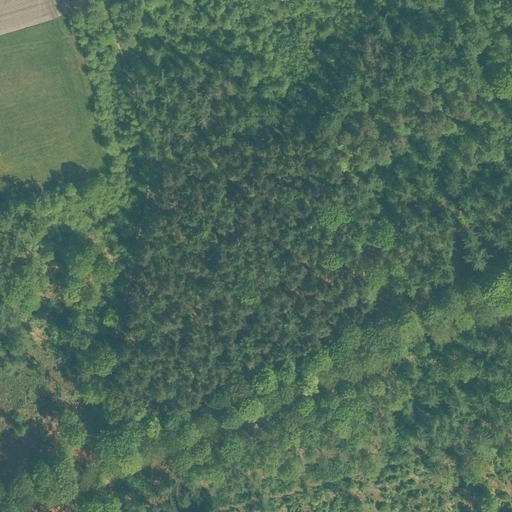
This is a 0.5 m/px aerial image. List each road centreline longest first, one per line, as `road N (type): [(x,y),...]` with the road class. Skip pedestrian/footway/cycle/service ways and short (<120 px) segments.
road 1 (track): [(0,489),(511,276)]
road 2 (track): [(105,2),(151,150),(75,511)]
road 3 (track): [(511,441),(231,511)]
